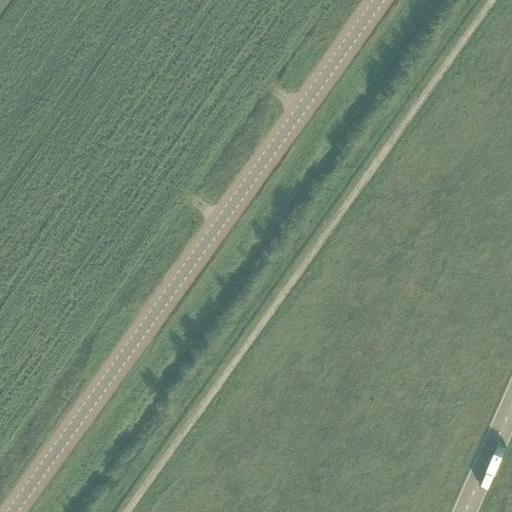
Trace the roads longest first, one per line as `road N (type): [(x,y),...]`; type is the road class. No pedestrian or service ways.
road 1 (unclassified): [(11,511),(379,0)]
road 2 (track): [(136,511),(496,0)]
